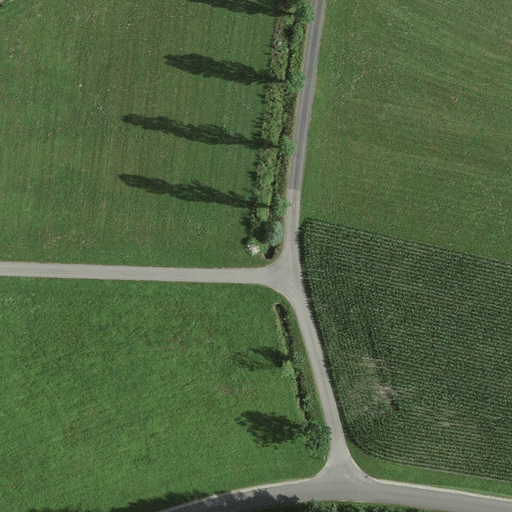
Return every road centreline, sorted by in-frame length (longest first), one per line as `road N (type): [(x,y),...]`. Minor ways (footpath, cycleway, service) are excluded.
road 1 (track): [(323,0),(297,219),(298,279),(346,492)]
road 2 (unclassified): [(496,511),(346,492),(199,511)]
road 3 (track): [(0,275),(298,279)]
